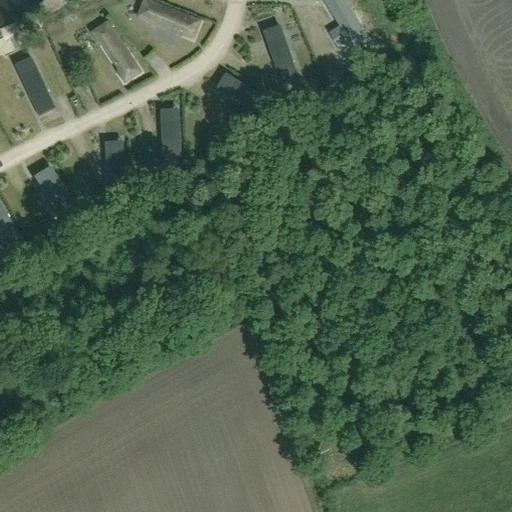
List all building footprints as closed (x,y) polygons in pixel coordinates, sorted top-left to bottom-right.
[(343,0),(322,0),(350,43),(365,34),(343,0)] [(198,22),(145,1),(138,18),(153,24),(153,22),(182,33),(182,35),(194,40),(198,29),(195,28),(198,22)] [(110,26),(104,30),(102,28),(93,34),(101,47),(103,45),(120,72),(119,73),(126,84),(135,77),(134,75),(139,71),(110,26)] [(299,80),(285,38),(267,44),(282,86),(299,80)] [(20,77),(39,117),(56,109),(37,69),(20,77)] [(264,120),(274,104),(236,81),(226,96),(264,120)] [(182,166),(180,122),(162,123),(164,167),(182,166)] [(106,155),(109,200),(127,199),(125,154),(106,155)] [(55,178),(39,187),(62,226),(78,216),(55,178)] [(2,209),(0,210),(0,242),(9,257),(25,247),(2,209)]
